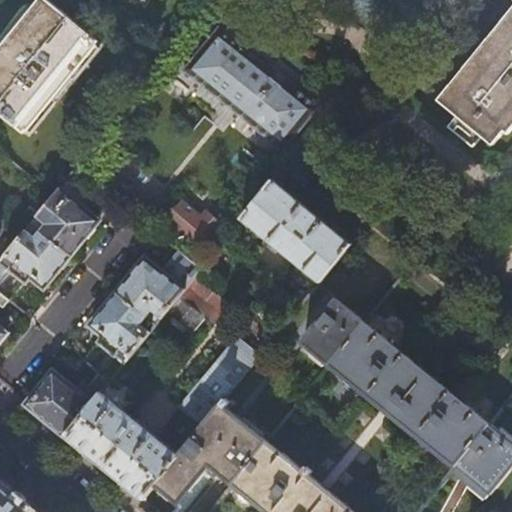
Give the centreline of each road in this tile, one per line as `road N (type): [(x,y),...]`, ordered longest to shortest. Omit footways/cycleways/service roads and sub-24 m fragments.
road 1 (residential): [(0,389),(213,123)]
road 2 (residential): [(96,511),(0,433)]
